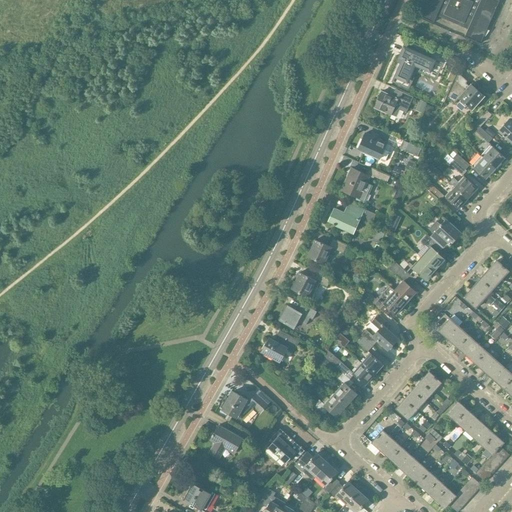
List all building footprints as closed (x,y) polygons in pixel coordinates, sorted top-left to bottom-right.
[(480,44),(499,0),(498,0),(424,0),(417,15),(433,22),(436,15),(468,29),(464,37),(480,44)] [(396,74),(394,77),(407,83),(410,76),(415,65),(431,72),(436,60),(428,57),(431,52),(413,44),(410,49),(407,48),(404,55),(400,54),(399,57),(398,60),(397,61),(400,63),(396,74)] [(484,97),(470,84),(466,89),(464,87),(467,81),(458,73),(447,98),(454,104),(459,98),(472,110),(484,97)] [(406,113),(413,97),(399,91),(396,98),(381,91),(374,108),(390,115),(391,115),(396,117),(399,110),(406,113)] [(480,126),(490,115),(486,111),(475,122),(480,126)] [(511,121),(509,119),(499,131),(503,135),(502,135),(504,137),(504,136),(511,143),(511,121)] [(492,138),(479,127),(476,131),(488,142),(492,138)] [(384,149),(386,143),(380,140),(381,137),(373,134),(372,137),(365,133),(358,149),(379,159),(380,158),(385,161),(389,152),(384,149)] [(421,149),(405,142),(402,148),(418,155),(421,149)] [(504,157),(490,145),(480,155),(495,168),(504,157)] [(469,165),(457,154),(453,158),(465,169),(469,165)] [(495,168),(480,155),(471,165),(485,178),(495,168)] [(466,171),(454,160),(450,164),(462,175),(466,171)] [(364,203),(372,186),(366,183),(369,177),(351,169),(342,191),(359,198),(358,201),(364,203)] [(389,177),(371,169),(369,175),(387,182),(389,177)] [(477,188),(464,177),(459,183),(454,178),(450,182),(455,187),(467,198),(477,188)] [(400,200),(407,185),(396,180),(394,187),(397,188),(393,197),(400,200)] [(444,196),(432,184),(427,189),(440,200),(444,196)] [(467,198),(455,187),(446,197),(458,208),(467,198)] [(372,223),(375,214),(349,203),(346,210),(348,210),(346,215),(334,209),(329,221),(334,223),(333,226),(335,226),(335,224),(353,232),(360,218),(372,223)] [(450,245),(460,233),(445,220),(442,224),(441,223),(440,224),(436,221),(429,229),(434,233),(430,237),(443,248),(447,243),(450,245)] [(438,253),(443,248),(430,237),(427,234),(421,241),(428,248),(425,251),(427,252),(422,257),(435,270),(445,259),(438,253)] [(333,256),(335,250),(343,253),(346,246),(333,239),(330,246),(315,240),(308,256),(324,264),(329,254),(333,256)] [(435,270),(422,257),(417,263),(415,262),(413,265),(409,262),(403,269),(415,279),(419,274),(425,280),(435,270)] [(509,271),(496,260),(488,270),(500,281),(509,271)] [(416,292),(409,286),(415,279),(403,269),(394,261),(389,268),(403,280),(394,290),(407,302),(416,292)] [(500,281),(488,270),(480,279),(492,290),(500,281)] [(316,289),(319,283),(327,287),(331,280),(318,273),(314,280),(300,273),(292,289),(307,297),(313,287),(316,289)] [(492,290),(480,279),(471,288),(484,299),(492,290)] [(407,302),(394,290),(389,286),(374,303),(387,314),(391,310),(396,314),(407,302)] [(484,299),(471,288),(463,297),(475,308),(484,299)] [(506,303),(510,298),(505,294),(502,299),(506,303)] [(505,305),(497,297),(495,299),(491,296),(489,298),(488,297),(486,299),(496,309),(499,312),(505,305)] [(312,319),(316,312),(301,304),(297,311),(287,305),(278,321),(293,329),(297,321),(305,325),(309,318),(312,319)] [(398,339),(384,327),(389,322),(380,314),(371,323),(379,330),(373,336),(366,330),(361,336),(362,337),(372,346),(377,341),(388,350),(398,339)] [(510,323),(502,317),(497,322),(504,329),(510,323)] [(448,339),(459,327),(449,318),(438,330),(448,339)] [(495,340),(503,330),(495,323),(493,326),(496,329),(490,336),(495,340)] [(457,347),(468,335),(459,327),(448,339),(457,347)] [(293,351),(299,341),(281,331),(275,341),(269,338),(261,352),(280,361),(287,348),(293,351)] [(466,355),(477,343),(468,335),(457,347),(466,355)] [(372,346),(362,337),(357,342),(367,351),(372,346)] [(475,364),(486,351),(477,343),(466,355),(475,364)] [(484,372),(495,360),(486,351),(475,364),(484,372)] [(383,364),(370,353),(361,363),(374,374),(383,364)] [(493,380),(504,368),(495,360),(484,372),(493,380)] [(348,386),(352,382),(346,376),(350,370),(340,361),(335,367),(343,373),(338,378),(344,383),(334,394),(347,405),(357,394),(348,386)] [(374,374),(361,363),(352,373),(365,384),(374,374)] [(503,388),(511,377),(511,374),(504,368),(493,380),(503,388)] [(441,383),(428,372),(420,381),(432,392),(441,383)] [(511,396),(511,395),(511,377),(503,388),(511,396)] [(432,392),(420,381),(412,390),(424,401),(432,392)] [(424,401),(412,390),(404,399),(416,410),(424,401)] [(260,412),(266,404),(256,395),(249,403),(250,403),(249,405),(245,401),(246,399),(233,392),(222,410),(236,417),(237,416),(242,419),(254,407),(260,412)] [(337,416),(347,405),(334,394),(324,405),(319,400),(311,408),(321,417),(328,408),(337,416)] [(416,410),(404,399),(396,409),(408,419),(416,410)] [(456,422),(467,410),(457,401),(446,414),(456,422)] [(440,415),(447,407),(444,404),(437,412),(440,415)] [(465,430),(476,418),(467,410),(456,422),(465,430)] [(474,438),(485,426),(476,418),(465,430),(474,438)] [(211,439),(216,442),(210,453),(219,458),(225,447),(235,453),(242,439),(218,426),(211,439)] [(483,446),(494,434),(485,426),(474,438),(483,446)] [(441,438),(432,429),(429,433),(438,441),(441,438)] [(381,451),(392,438),(383,430),(372,442),(381,451)] [(296,451),(291,447),(295,442),(284,432),(280,437),(278,436),(268,448),(285,464),(290,459),(296,464),(306,452),(300,446),(296,451)] [(435,439),(429,433),(425,438),(431,443),(435,439)] [(500,447),(504,442),(494,434),(483,446),(492,455),(493,455),(496,451),(500,447)] [(390,459),(401,446),(392,438),(381,451),(390,459)] [(399,467),(410,455),(401,446),(390,459),(399,467)] [(509,454),(500,447),(496,451),(504,459),(509,454)] [(504,459),(496,451),(493,455),(492,455),(492,456),(500,464),(504,459)] [(306,452),(296,464),(302,470),(302,471),(312,480),(315,476),(327,463),(317,453),(313,458),(306,452)] [(461,454),(457,458),(466,465),(472,458),(467,453),(464,457),(461,454)] [(453,460),(450,458),(450,459),(445,454),(437,463),(441,466),(444,461),(449,466),(453,460)] [(408,475),(419,463),(410,455),(399,467),(408,475)] [(500,464),(492,456),(488,460),(497,468),(500,464)] [(497,468),(488,460),(484,464),(493,472),(497,468)] [(340,482),(334,476),(338,472),(327,463),(315,476),(326,485),(323,488),(329,493),(338,483),(340,482)] [(417,483),(428,471),(419,463),(408,475),(417,483)] [(493,472),(484,464),(480,469),(489,477),(493,472)] [(489,477),(480,469),(476,473),(485,481),(489,477)] [(426,492),(438,479),(428,471),(417,483),(426,492)] [(481,485),(472,477),(468,482),(477,490),(481,485)] [(435,500),(447,488),(438,479),(426,492),(435,500)] [(346,504),(358,490),(348,481),(343,487),(338,483),(329,493),(334,498),(336,495),(346,504)] [(477,490),(468,482),(464,486),(473,494),(477,490)] [(204,511),(202,510),(211,494),(192,483),(183,500),(199,509),(197,511),(204,511)] [(473,494),(464,486),(460,491),(469,499),(473,494)] [(280,511),(283,508),(276,504),(277,502),(272,499),(276,493),(267,487),(261,493),(257,501),(267,507),(264,511),(280,511)] [(452,499),(456,496),(447,488),(435,500),(445,508),(448,504),(452,499)] [(355,511),(356,511),(368,499),(358,490),(346,504),(355,511)] [(469,499),(460,491),(456,495),(465,503),(469,499)] [(465,503),(456,495),(456,496),(452,499),(461,507),(465,503)] [(303,511),(310,500),(305,497),(297,511),(299,511),(303,511)] [(461,507),(452,499),(448,504),(457,511),(461,507)] [(310,511),(315,504),(310,500),(303,511),(310,511)]
